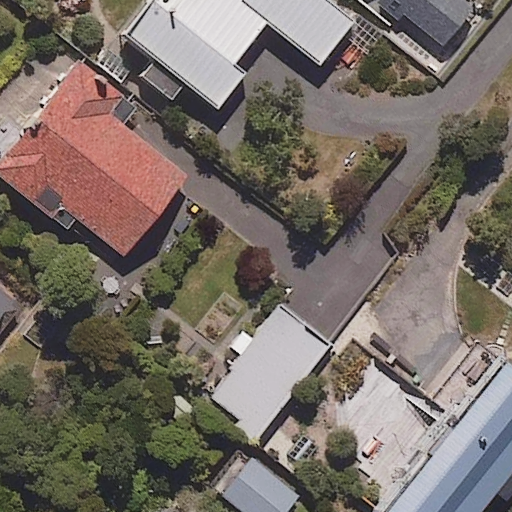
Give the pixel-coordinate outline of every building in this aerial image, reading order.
[(172,101),(182,89),(214,114),(242,78),(231,69),(262,28),(316,69),(352,23),(321,0),(152,0),(120,43),(150,66),(141,78),(172,101)] [(364,0),(395,26),(401,20),(438,51),(470,14),(453,0),(364,0)] [(132,112),(73,68),(0,164),(0,187),(61,233),(69,222),(122,261),(183,180),(118,130),(132,112)] [(0,319),(20,295),(0,279),(0,319)] [(236,358),(204,399),(235,423),(229,431),(250,447),(327,348),(275,308),(251,338),(242,331),(227,351),(236,358)] [(511,470),(511,375),(498,364),(381,511),(478,511),(491,497),(503,506),(511,494),(511,476),(509,474),(511,470)] [(286,511),(297,499),(236,449),(201,493),(224,511),(286,511)]
